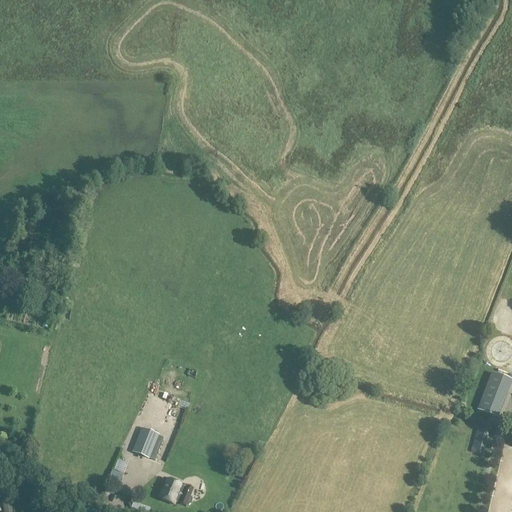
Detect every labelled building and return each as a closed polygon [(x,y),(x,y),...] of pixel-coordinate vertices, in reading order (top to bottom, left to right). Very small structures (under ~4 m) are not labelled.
[(511,384),(511,381),(492,374),(477,412),(498,420),(511,384)] [(158,437),(141,430),(132,453),(149,460),(158,437)] [(489,434),(477,431),(471,453),(483,456),(489,434)] [(186,487),(185,489),(181,487),(167,481),(159,499),(173,505),(175,502),(179,504),(179,505),(186,508),(187,505),(189,506),(191,505),(193,501),(192,499),(190,498),(194,490),(186,487)] [(3,511),(11,511),(10,501),(2,502),(3,511)]
